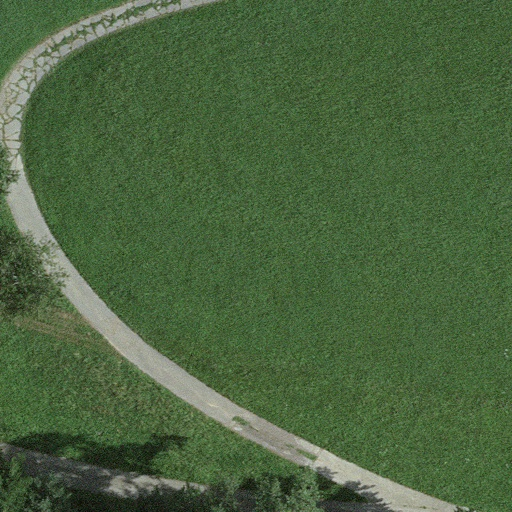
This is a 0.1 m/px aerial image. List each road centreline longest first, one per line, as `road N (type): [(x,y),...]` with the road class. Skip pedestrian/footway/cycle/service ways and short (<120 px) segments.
road 1 (track): [(207,0),(108,26),(41,69),(15,118),(14,179),(43,246),(111,326),(197,397),(305,459),(431,511)]
road 2 (track): [(248,511),(0,467)]
